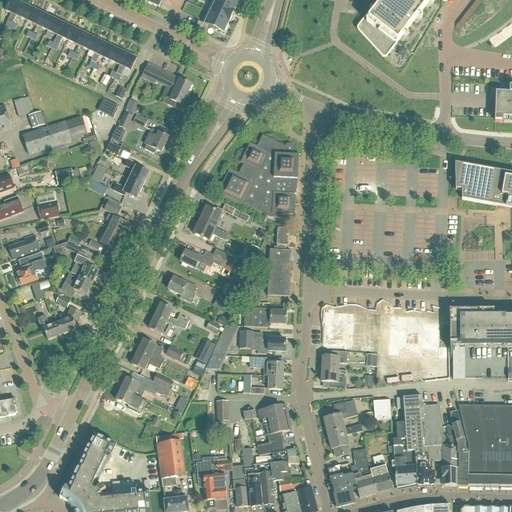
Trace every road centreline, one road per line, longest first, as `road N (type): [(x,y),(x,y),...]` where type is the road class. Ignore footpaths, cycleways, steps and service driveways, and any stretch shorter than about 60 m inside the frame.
road 1 (secondary): [(70,417),(209,140)]
road 2 (residential): [(511,387),(300,399)]
road 3 (residential): [(511,301),(309,291)]
road 4 (residential): [(309,291),(319,110)]
road 5 (unclassified): [(229,66),(96,0)]
road 6 (residential): [(446,137),(447,25),(462,0)]
road 7 (unclassified): [(446,137),(319,110)]
